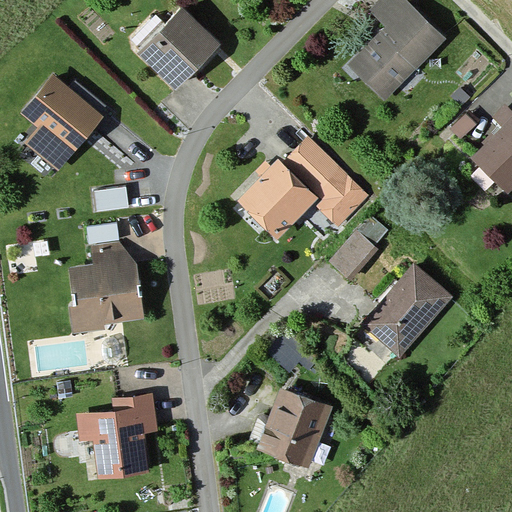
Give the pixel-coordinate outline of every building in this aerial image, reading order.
[(382,97),(446,34),(411,0),(380,0),(370,10),(387,27),(350,65),(382,97)] [(218,42),(183,5),(138,48),(173,84),(218,42)] [(104,114),(53,72),(21,111),(38,125),(26,139),(60,167),(104,114)] [(468,107),(451,122),(460,132),(477,118),(468,107)] [(507,193),(511,187),(511,113),(470,160),(507,193)] [(464,134),(476,145),(492,128),(480,117),(464,134)] [(368,191),(305,129),(280,154),(317,192),(323,199),(317,205),(336,223),(368,191)] [(278,153),(235,196),(273,235),(317,192),(280,154),(278,153)] [(125,185),(94,188),(96,209),(128,206),(125,185)] [(331,256),(350,271),(390,222),(370,207),(331,256)] [(118,221),(87,225),(89,242),(120,238),(118,221)] [(147,316),(136,252),(64,264),(74,328),(147,316)] [(387,356),(451,293),(417,258),(353,322),(387,356)] [(279,334),(270,344),(291,364),(301,354),(279,334)] [(308,466),(331,406),(277,385),(254,445),(308,466)] [(138,399),(77,406),(86,479),(146,472),(138,399)]
